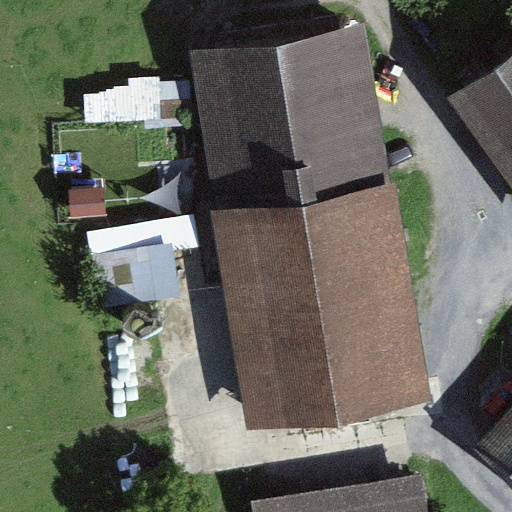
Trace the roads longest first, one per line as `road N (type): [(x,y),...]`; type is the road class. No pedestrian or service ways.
road 1 (track): [(387,0),(472,250),(511,246)]
road 2 (track): [(472,250),(461,411),(471,459),(510,511)]
